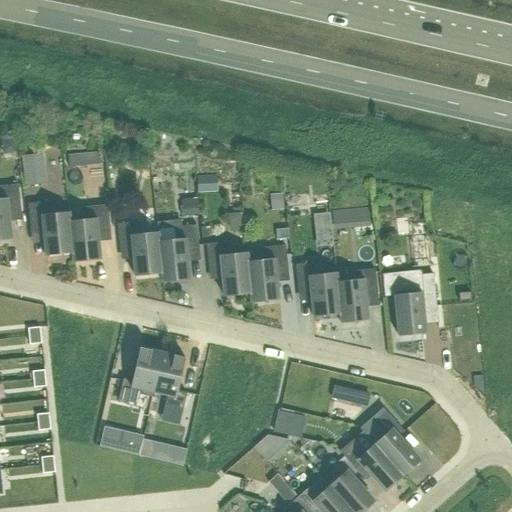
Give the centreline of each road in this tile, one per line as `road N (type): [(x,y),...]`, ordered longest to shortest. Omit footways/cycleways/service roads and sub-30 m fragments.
road 1 (residential): [(0,277),(437,378),(494,441)]
road 2 (primary): [(0,5),(511,117)]
road 3 (primary): [(511,51),(276,0)]
